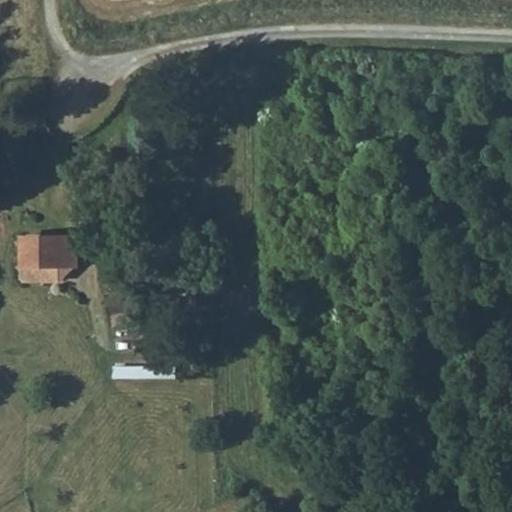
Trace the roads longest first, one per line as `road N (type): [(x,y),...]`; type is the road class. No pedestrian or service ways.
road 1 (track): [(511,42),(265,36),(94,69),(65,53),(50,0)]
road 2 (track): [(287,511),(246,436),(254,153),(231,42)]
